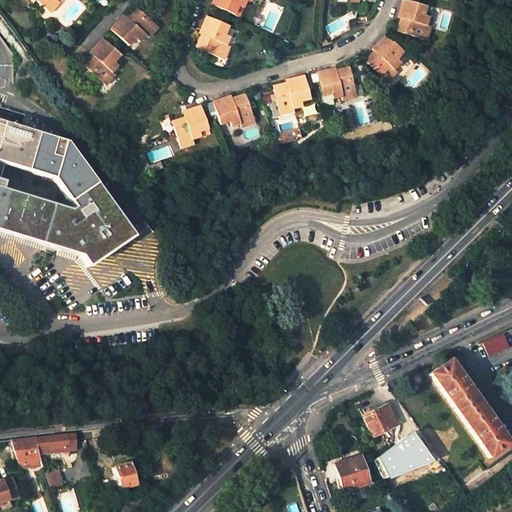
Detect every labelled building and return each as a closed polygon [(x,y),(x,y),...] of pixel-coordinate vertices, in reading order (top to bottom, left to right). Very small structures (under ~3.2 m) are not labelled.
[(58,0),(32,0),(51,17),(61,6),(57,2),(58,0)] [(253,3),(254,0),(216,0),(214,7),(241,18),(248,1),(253,3)] [(429,6),(406,0),(405,0),(402,13),(410,15),(408,20),(404,18),(400,32),(429,40),(433,27),(429,26),(432,17),(427,15),(429,6)] [(137,9),(127,20),(131,24),(128,27),(122,22),(113,32),(131,48),(137,41),(141,45),(147,38),(150,41),(160,29),(137,9)] [(231,28),(209,18),(203,31),(211,34),(209,39),(204,36),(198,49),(227,62),(232,48),(228,47),(232,39),(227,37),(231,28)] [(125,19),(122,22),(128,27),(131,24),(127,20),(125,19)] [(389,36),(379,46),(385,52),(382,55),(378,51),(368,62),(390,83),(400,73),(397,70),(403,63),(400,60),(406,52),(389,36)] [(105,42),(95,52),(101,58),(98,61),(94,58),(85,68),(108,89),(117,78),(114,75),(120,68),(116,65),(123,58),(105,42)] [(385,52),(379,46),(376,50),(378,51),(382,55),(385,52)] [(101,58),(95,52),(92,56),(94,58),(98,61),(101,58)] [(352,68),(338,72),(339,77),(335,78),(333,70),(319,74),(325,97),(335,95),(336,100),(345,98),(346,102),(359,98),(352,68)] [(307,77),(293,81),(295,88),(291,89),(289,84),(276,88),(283,118),(297,114),(296,110),(305,108),(304,103),(313,100),(307,77)] [(247,96),(234,101),(236,105),(231,107),(229,100),(215,104),(223,127),(232,124),(234,129),(242,126),(244,130),(257,125),(247,96)] [(0,121),(17,127),(21,113),(0,106),(0,121)] [(203,108),(190,113),(193,122),(189,123),(188,120),(174,124),(184,151),(197,147),(196,143),(205,140),(203,135),(212,132),(203,108)] [(0,164),(48,178),(65,200),(88,184),(92,181),(60,140),(17,127),(0,121),(0,164)] [(0,191),(0,235),(72,258),(78,267),(124,236),(88,184),(61,201),(66,207),(61,210),(0,191)] [(138,222),(147,233),(156,227),(147,215),(138,222)] [(502,334),(482,344),(488,356),(508,346),(502,334)] [(447,361),(428,374),(488,459),(507,445),(447,361)] [(384,406),(362,417),(371,437),(394,426),(384,406)] [(417,427),(404,437),(425,467),(439,457),(417,427)] [(86,447),(93,446),(90,432),(82,433),(86,447)] [(63,454),(76,452),(74,434),(34,438),(36,450),(48,449),(49,453),(63,452),(63,454)] [(26,468),(24,462),(38,460),(34,438),(8,441),(18,470),(26,468)] [(121,440),(108,444),(113,460),(126,455),(121,440)] [(357,457),(334,465),(342,492),(366,484),(357,457)] [(425,467),(431,475),(444,465),(439,457),(425,467)] [(129,463),(115,468),(121,489),(136,484),(129,463)] [(57,470),(44,474),(50,489),(62,485),(57,470)] [(0,500),(4,499),(5,500),(17,496),(11,478),(1,482),(0,480),(0,500)]
